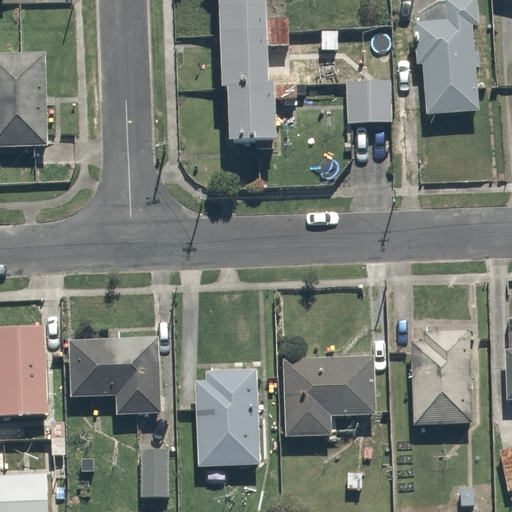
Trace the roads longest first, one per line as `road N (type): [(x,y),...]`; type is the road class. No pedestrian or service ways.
road 1 (residential): [(511,232),(128,237)]
road 2 (residential): [(128,237),(120,0)]
road 3 (residential): [(128,237),(0,242)]
